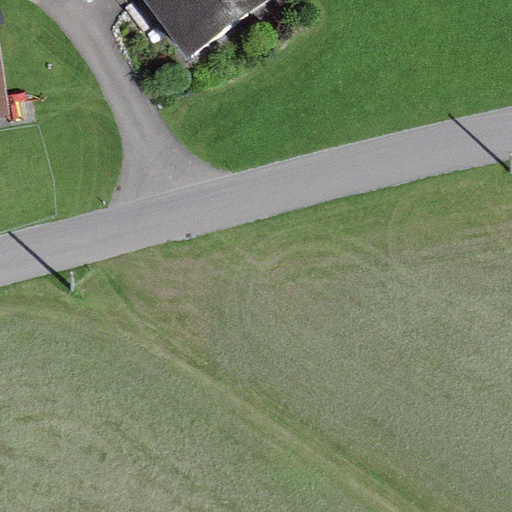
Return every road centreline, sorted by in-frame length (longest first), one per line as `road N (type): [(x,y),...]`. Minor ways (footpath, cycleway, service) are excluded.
road 1 (residential): [(511,137),(0,263)]
road 2 (track): [(59,0),(122,82),(176,219)]
